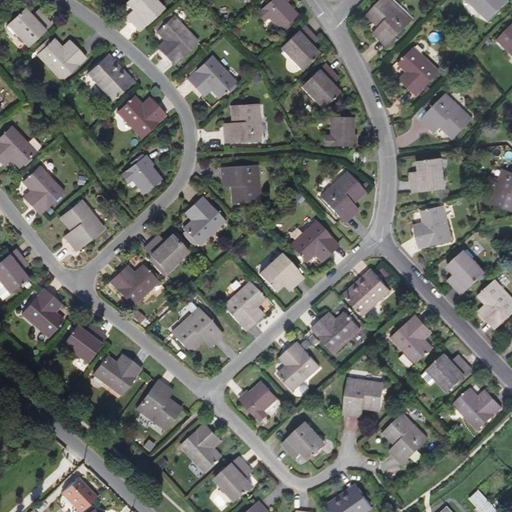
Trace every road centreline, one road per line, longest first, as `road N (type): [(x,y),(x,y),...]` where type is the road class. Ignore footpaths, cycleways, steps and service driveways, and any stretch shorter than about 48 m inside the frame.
road 1 (residential): [(63,0),(109,31),(179,102),(190,157),(174,193)]
road 2 (residential): [(378,238),(388,156),(380,119),(329,19)]
road 3 (residential): [(378,238),(205,393)]
road 4 (residential): [(146,511),(0,377)]
road 5 (residential): [(511,381),(378,238)]
road 6 (residential): [(350,457),(313,482),(288,480),(205,393)]
road 7 (residential): [(205,393),(73,286)]
road 8 (residential): [(174,193),(73,286)]
